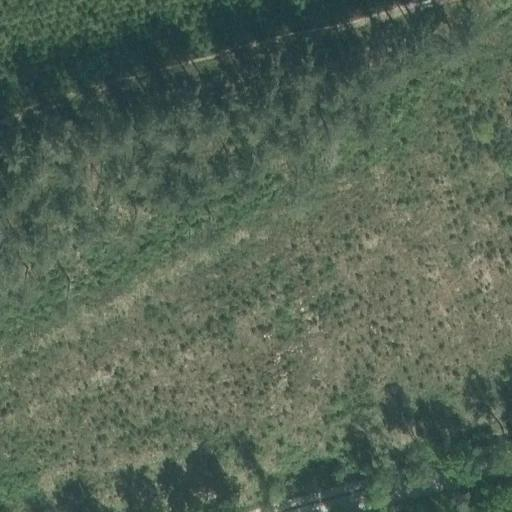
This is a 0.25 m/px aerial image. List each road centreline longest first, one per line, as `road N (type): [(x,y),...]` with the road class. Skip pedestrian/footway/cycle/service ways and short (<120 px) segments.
road 1 (track): [(0,119),(429,0)]
road 2 (track): [(290,511),(511,453)]
